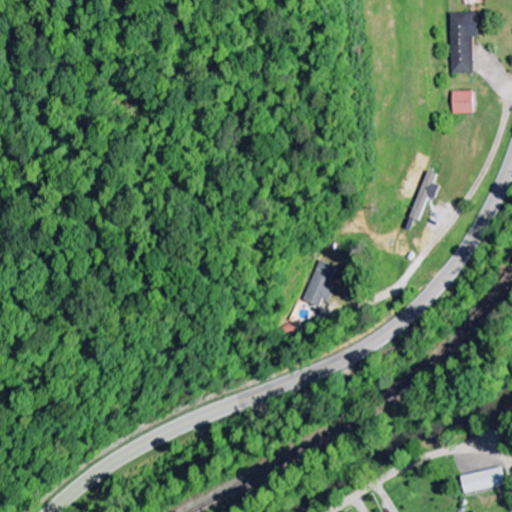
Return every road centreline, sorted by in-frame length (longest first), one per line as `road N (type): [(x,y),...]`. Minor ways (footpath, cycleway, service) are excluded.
road 1 (secondary): [(511,156),(478,229),(425,299),(357,349),(175,423),(89,469),(49,511)]
road 2 (residential): [(335,511),(444,453),(511,455)]
